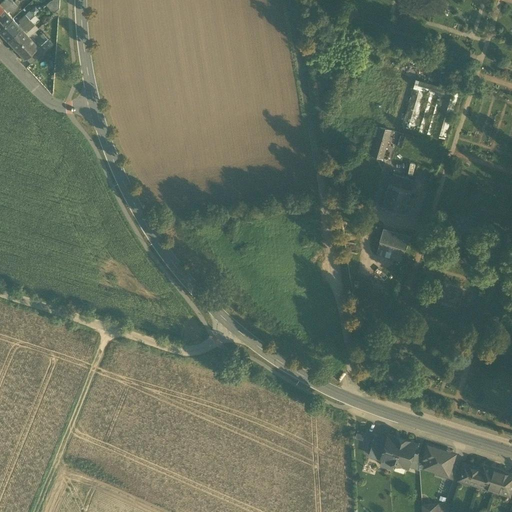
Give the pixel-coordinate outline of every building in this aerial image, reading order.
[(4,4),(2,6),(4,9),(13,1),(12,0),(4,0),(2,2),(4,4)] [(53,12),(55,12),(59,8),(59,0),(51,0),(46,4),(53,12)] [(13,1),(4,9),(7,12),(9,10),(11,12),(18,6),(13,1)] [(0,29),(13,18),(7,12),(4,9),(0,12),(0,29)] [(26,14),(30,19),(34,16),(29,11),(26,14)] [(21,22),(19,24),(21,27),(30,19),(26,14),(19,21),(21,22)] [(0,30),(8,39),(21,27),(19,24),(13,18),(0,29),(0,30)] [(30,19),(21,27),(24,30),(26,29),(28,30),(34,24),(35,24),(30,19)] [(38,29),(34,24),(28,30),(26,29),(24,30),(30,37),(38,29)] [(30,37),(24,30),(21,27),(8,39),(17,49),(30,37)] [(38,41),(36,43),(39,46),(41,44),(48,38),(43,33),(36,39),(38,41)] [(26,58),(39,46),(36,43),(30,37),(17,49),(26,58)] [(53,44),(48,38),(41,44),(46,50),(53,44)] [(26,58),(31,63),(46,50),(41,44),(39,46),(26,58)] [(433,135),(445,139),(459,91),(447,87),(445,91),(444,90),(444,87),(415,79),(401,126),(414,130),(426,91),(427,91),(416,130),(423,132),(434,93),(436,93),(424,133),(431,135),(443,94),(445,94),(433,135)] [(371,155),(382,158),(384,152),(390,130),(380,127),(371,155)] [(403,212),(404,212),(405,211),(404,211),(406,204),(412,206),(414,200),(408,198),(411,190),(410,190),(413,180),(406,178),(393,174),(390,183),(389,183),(382,205),(383,205),(403,211),(403,212)] [(379,241),(398,247),(402,234),(384,228),(379,241)] [(410,236),(402,234),(398,247),(406,250),(410,236)] [(375,255),(402,263),(406,250),(398,247),(379,241),(375,255)] [(393,469),(394,463),(402,439),(388,435),(387,440),(382,454),(381,459),(382,459),(381,465),(393,469)] [(371,450),(382,454),(387,440),(375,436),(371,450)] [(415,443),(402,439),(394,463),(408,467),(408,466),(413,452),(415,443)] [(448,473),(449,473),(451,464),(454,457),(436,451),(437,449),(428,446),(424,459),(427,460),(425,467),(437,471),(438,470),(448,473)] [(369,455),(381,459),(382,454),(371,450),(369,455)] [(408,466),(419,470),(418,455),(418,454),(413,452),(408,466)] [(447,478),(453,480),(457,466),(451,464),(449,473),(448,473),(447,478)] [(459,479),(478,485),(482,472),(470,469),(471,467),(464,465),(459,479)] [(478,485),(509,495),(511,485),(511,474),(484,465),(482,472),(478,485)]
